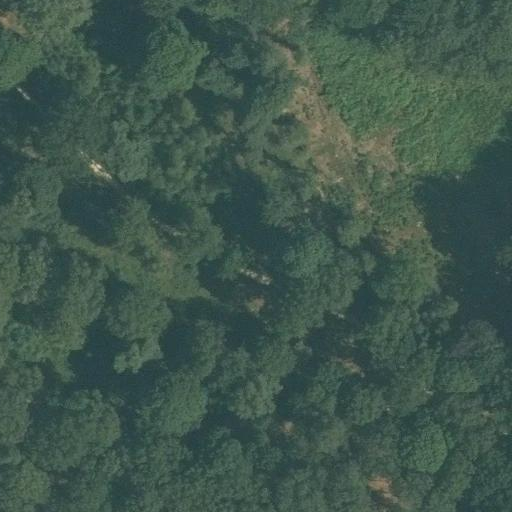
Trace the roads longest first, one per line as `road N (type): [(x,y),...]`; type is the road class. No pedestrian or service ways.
road 1 (track): [(511,431),(475,422),(315,305),(152,217),(0,73)]
road 2 (track): [(247,511),(0,398)]
road 3 (track): [(511,45),(376,0)]
